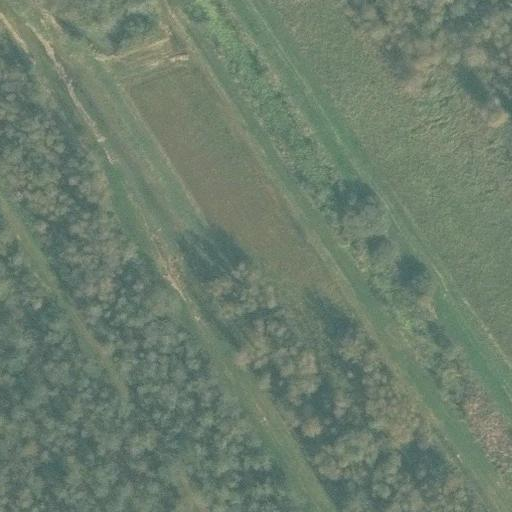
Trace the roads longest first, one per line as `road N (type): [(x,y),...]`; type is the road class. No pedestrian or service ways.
road 1 (track): [(511,401),(244,0)]
road 2 (track): [(203,511),(0,203)]
